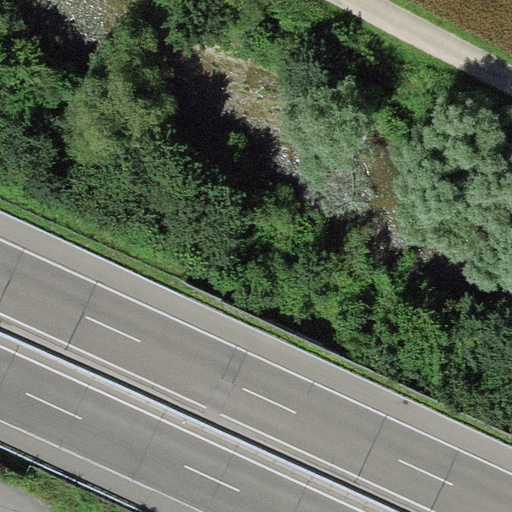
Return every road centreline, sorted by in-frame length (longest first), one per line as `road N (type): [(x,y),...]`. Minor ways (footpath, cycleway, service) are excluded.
road 1 (motorway): [(511,510),(0,275)]
road 2 (motorway): [(0,382),(282,511)]
road 3 (track): [(336,0),(511,92)]
